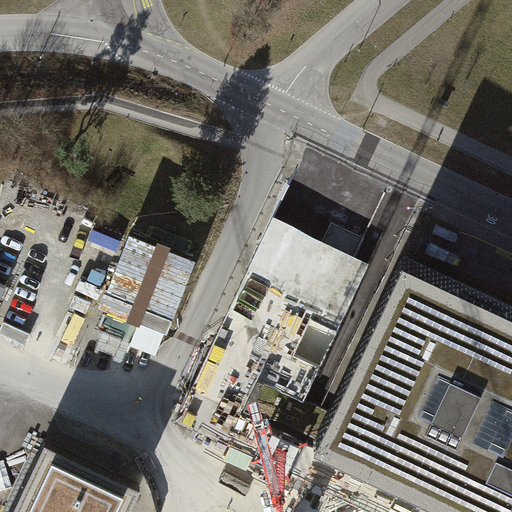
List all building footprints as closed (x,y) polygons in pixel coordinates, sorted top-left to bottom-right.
[(0,199),(0,222),(66,252),(79,222),(5,188),(0,199)] [(117,338),(152,351),(194,239),(140,219),(133,237),(106,227),(98,247),(83,241),(77,259),(119,275),(87,361),(106,368),(117,338)] [(0,249),(24,257),(18,274),(43,282),(53,253),(0,235),(0,249)] [(511,511),(511,316),(404,266),(331,418),(323,435),(486,511),(511,511)] [(263,379),(253,401),(294,421),(305,400),(263,379)] [(180,425),(253,451),(265,418),(192,392),(180,425)] [(126,511),(141,483),(45,438),(9,511),(126,511)]
